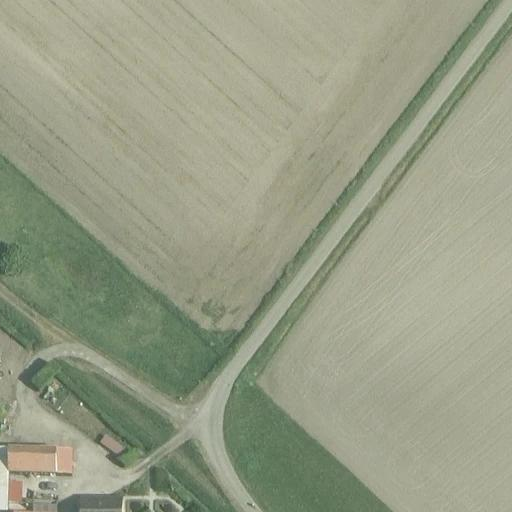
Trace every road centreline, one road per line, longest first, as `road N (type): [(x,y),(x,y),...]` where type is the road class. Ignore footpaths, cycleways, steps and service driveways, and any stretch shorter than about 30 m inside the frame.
road 1 (unclassified): [(248,511),(218,464),(209,428),(219,399),(511,5)]
road 2 (track): [(0,294),(174,418),(209,428)]
